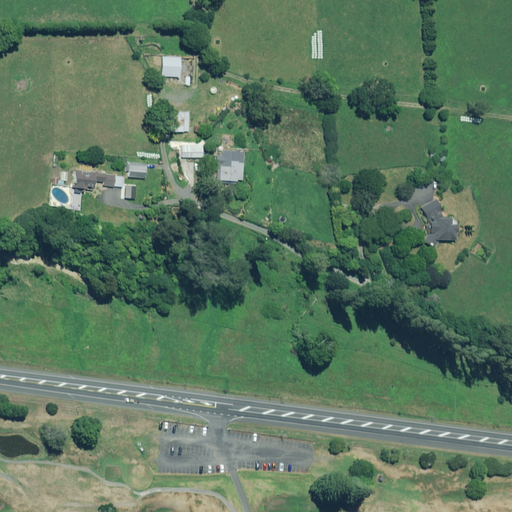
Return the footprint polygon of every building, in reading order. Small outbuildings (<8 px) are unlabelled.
[(181,57),(162,57),(162,76),(180,77),(181,57)] [(189,132),(189,112),(170,112),(169,131),(189,132)] [(242,185),(245,151),(221,149),(221,155),(216,155),(215,165),(217,165),(216,183),(235,184),(242,185)] [(146,164),(127,162),(126,171),(129,172),(128,177),(145,178),(146,164)] [(124,177),(114,176),(115,175),(74,170),(72,187),(79,188),(78,192),(85,193),(85,190),(90,190),(90,188),(95,188),(96,181),(103,182),(103,186),(112,187),(123,188),(124,177)] [(444,209),(437,199),(421,207),(426,218),(429,218),(428,232),(423,241),(432,247),(437,240),(454,241),(454,232),(456,232),(458,232),(458,225),(457,223),(448,214),(445,217),(441,212),(444,209)]
